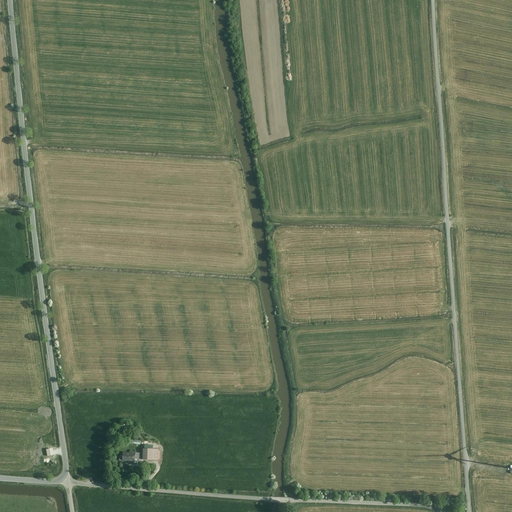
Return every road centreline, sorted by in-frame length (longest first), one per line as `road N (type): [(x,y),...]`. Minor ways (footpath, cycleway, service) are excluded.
road 1 (residential): [(431,0),(468,511)]
road 2 (tertiary): [(64,478),(9,0)]
road 3 (residential): [(70,482),(270,498)]
road 4 (residential): [(292,497),(411,502),(447,511)]
